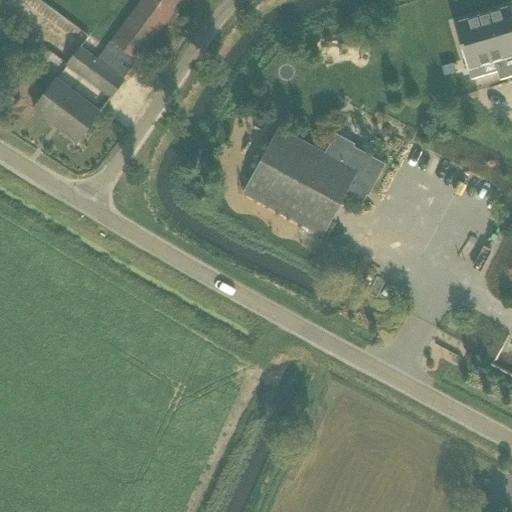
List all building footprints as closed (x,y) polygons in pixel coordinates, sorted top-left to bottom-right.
[(142,0),(111,42),(138,61),(182,0),(142,0)] [(511,8),(511,6),(510,6),(510,7),(493,12),(493,11),(483,15),(456,23),(455,23),(469,69),(470,68),(511,54),(511,8)] [(68,64),(111,96),(138,61),(111,42),(97,61),(80,48),(70,62),(68,64)] [(453,63),(442,66),(445,75),(456,72),(453,63)] [(77,142),(99,112),(56,80),(34,109),(56,125),(58,122),(79,138),(76,141),(77,142)] [(324,236),(346,195),(363,204),(368,194),(369,195),(386,164),(354,147),(355,144),(336,133),(325,153),(278,128),(243,193),(324,236)] [(511,210),(506,207),(456,299),(511,328),(511,210)]
